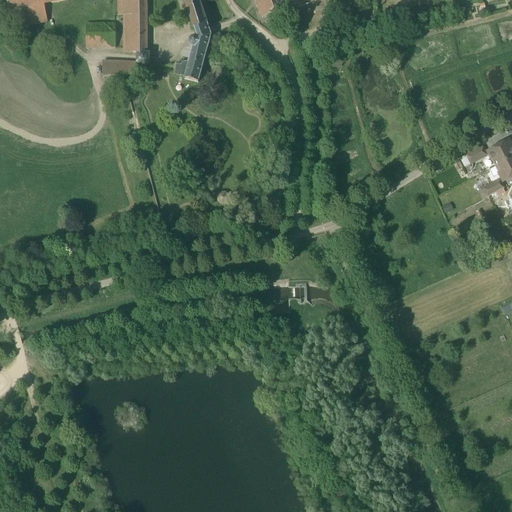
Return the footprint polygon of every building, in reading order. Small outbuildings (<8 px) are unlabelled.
[(31,26),(48,23),(45,6),(68,1),(67,0),(7,0),(10,13),(27,9),(31,26)] [(118,0),(119,15),(124,16),(124,33),(148,33),(147,0),(118,0)] [(195,29),(208,24),(199,0),(192,0),(185,3),(193,29),(195,29)] [(255,0),(263,17),(285,6),(283,0),(255,0)] [(293,0),(297,9),(320,0),(293,0)] [(87,49),(115,49),(116,24),(87,24),(87,49)] [(212,35),(210,30),(208,24),(195,29),(197,37),(193,37),(190,40),(189,42),(189,44),(190,47),(193,49),(188,63),(183,64),(182,65),(181,67),(176,67),(176,70),(175,77),(184,78),(184,79),(199,83),(212,35)] [(148,33),(124,33),(124,53),(137,53),(149,53),(148,33)] [(148,72),(149,68),(150,53),(149,53),(137,53),(136,62),(103,61),(102,83),(124,83),(136,81),(137,71),(148,72)] [(511,147),(509,141),(487,152),(492,161),(496,159),(499,165),(495,167),(495,168),(511,158),(511,147)] [(482,148),(466,156),(471,165),(486,157),(482,148)] [(511,158),(495,168),(496,168),(499,166),(502,172),(499,174),(503,183),(511,177),(511,158)] [(499,181),(483,189),(488,198),(504,190),(499,181)] [(225,192),(220,192),(216,195),(216,197),(216,202),(221,205),(226,205),(228,203),(229,199),(229,195),(225,192)]
